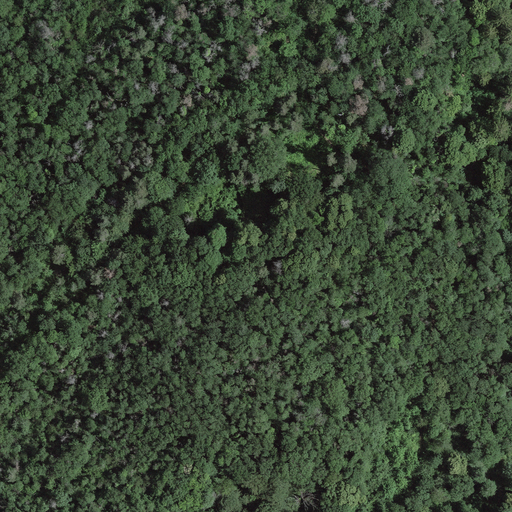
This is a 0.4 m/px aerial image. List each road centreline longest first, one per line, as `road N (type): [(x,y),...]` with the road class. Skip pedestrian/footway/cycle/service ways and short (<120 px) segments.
road 1 (track): [(402,511),(419,448),(432,284),(386,177),(330,144),(299,81)]
road 2 (track): [(299,81),(144,217),(0,374)]
